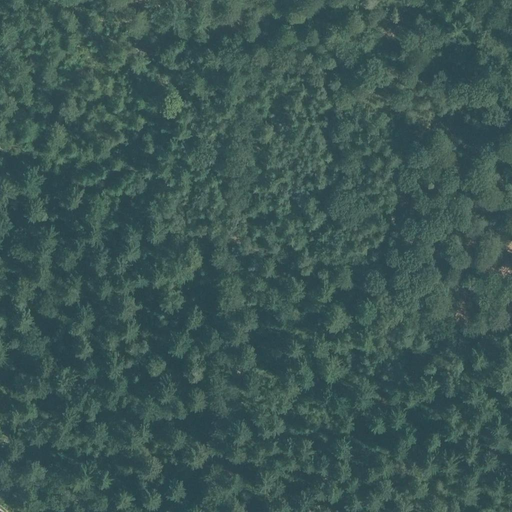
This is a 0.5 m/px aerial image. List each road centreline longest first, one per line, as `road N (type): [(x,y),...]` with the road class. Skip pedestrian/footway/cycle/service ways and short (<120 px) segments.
road 1 (track): [(0,152),(511,347)]
road 2 (track): [(252,0),(223,511)]
